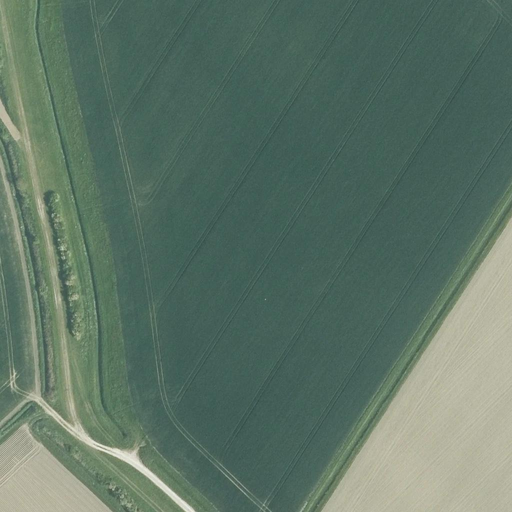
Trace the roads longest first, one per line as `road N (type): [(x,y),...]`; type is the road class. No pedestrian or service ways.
road 1 (track): [(88,443),(70,390),(0,0)]
road 2 (unclassified): [(190,511),(144,468),(88,443),(46,408)]
